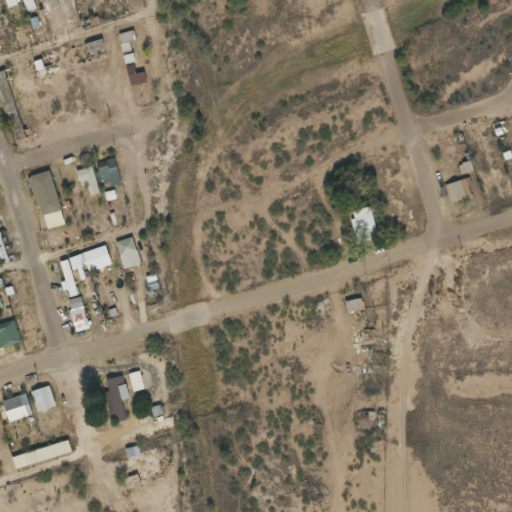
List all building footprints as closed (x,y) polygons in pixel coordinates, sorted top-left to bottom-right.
[(116,184),(116,161),(96,161),(96,184),(116,184)] [(83,183),(89,196),(99,191),(89,166),(73,172),(79,185),(83,183)] [(62,223),(48,171),(29,176),(43,229),(62,223)] [(443,186),(450,204),(472,195),(465,178),(443,186)] [(346,212),(354,243),(375,238),(367,207),(346,212)] [(113,242),(122,269),(138,264),(129,237),(113,242)] [(87,273),(111,264),(104,245),(80,254),(87,273)] [(57,262),(67,297),(76,294),(66,260),(57,262)] [(342,302),(345,314),(362,310),(359,299),(342,302)] [(0,347),(18,342),(12,320),(0,323),(0,347)] [(129,392),(142,390),(140,372),(127,374),(129,392)] [(116,390),(113,378),(104,380),(113,423),(124,421),(117,390),(116,390)] [(36,412),(53,406),(47,386),(29,392),(36,412)] [(0,402),(6,423),(29,416),(23,394),(0,400),(0,402)] [(9,457),(13,469),(69,453),(66,441),(9,457)] [(122,481),(126,491),(143,484),(139,474),(122,481)]
